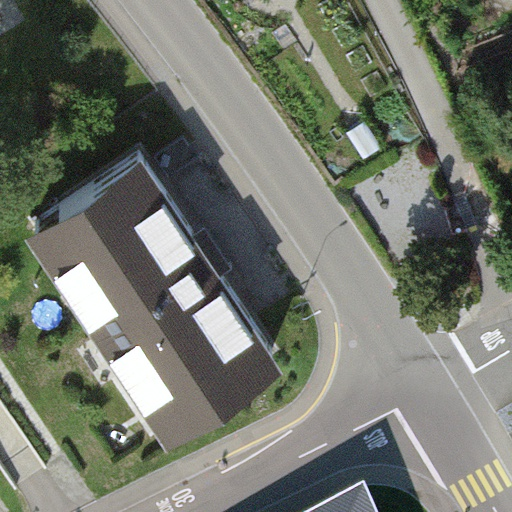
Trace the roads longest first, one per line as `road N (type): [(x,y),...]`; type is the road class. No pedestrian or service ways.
road 1 (tertiary): [(164,0),(224,73),(434,402)]
road 2 (residential): [(384,0),(460,161),(511,311)]
road 3 (residential): [(207,511),(434,402)]
road 4 (tertiary): [(434,402),(499,511)]
